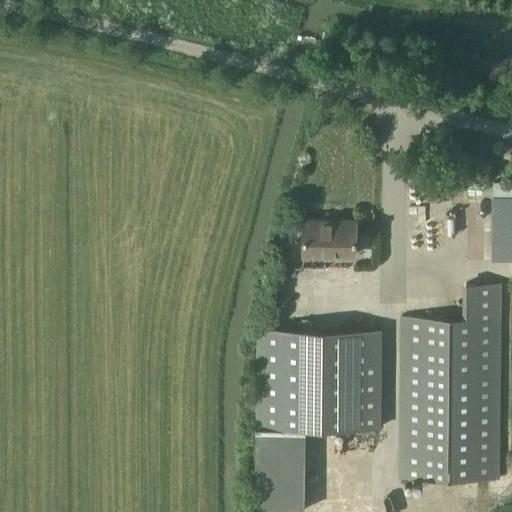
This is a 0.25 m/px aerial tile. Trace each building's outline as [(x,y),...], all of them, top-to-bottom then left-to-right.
[(511,181),(494,181),(493,257),(511,256),(511,181)] [(476,202),(476,182),(447,183),(448,203),(476,202)] [(334,219),(304,219),(304,254),(356,255),(356,224),(334,224),(334,219)] [(402,315),(400,477),(499,478),(499,451),(500,316),(463,316),(402,315)] [(257,425),(306,426),(381,427),(382,329),(368,329),(358,328),(258,327),(257,425)]
